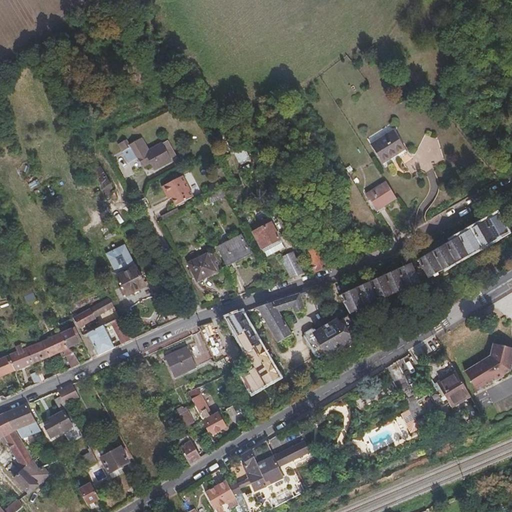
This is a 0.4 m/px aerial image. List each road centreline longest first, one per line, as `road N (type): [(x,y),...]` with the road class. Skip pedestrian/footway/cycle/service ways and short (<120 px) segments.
road 1 (residential): [(0,407),(200,318),(326,278),(511,178)]
road 2 (secondary): [(126,511),(511,279)]
road 3 (unknown): [(200,318),(122,157)]
